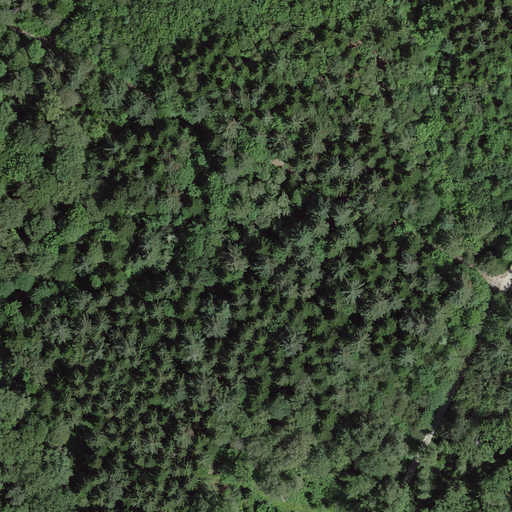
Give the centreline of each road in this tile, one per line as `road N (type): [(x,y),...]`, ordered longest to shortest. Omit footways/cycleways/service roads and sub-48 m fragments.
road 1 (track): [(50,48),(511,288)]
road 2 (track): [(392,511),(511,275)]
